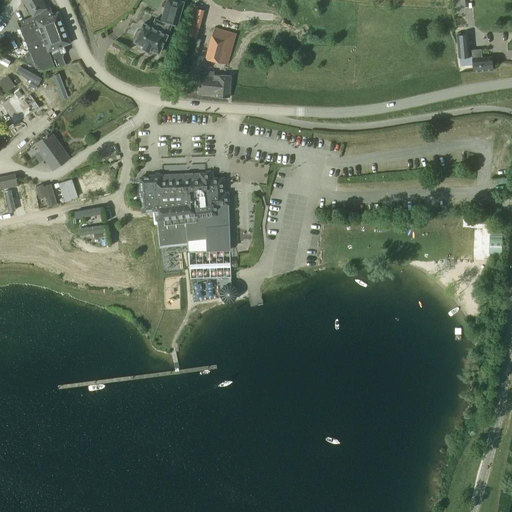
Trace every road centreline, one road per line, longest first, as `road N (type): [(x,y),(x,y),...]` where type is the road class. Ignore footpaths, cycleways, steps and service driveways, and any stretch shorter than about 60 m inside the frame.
road 1 (unclassified): [(511,84),(340,112),(170,103),(112,84),(89,63),(58,0)]
road 2 (unclassified): [(472,511),(499,411),(511,308)]
